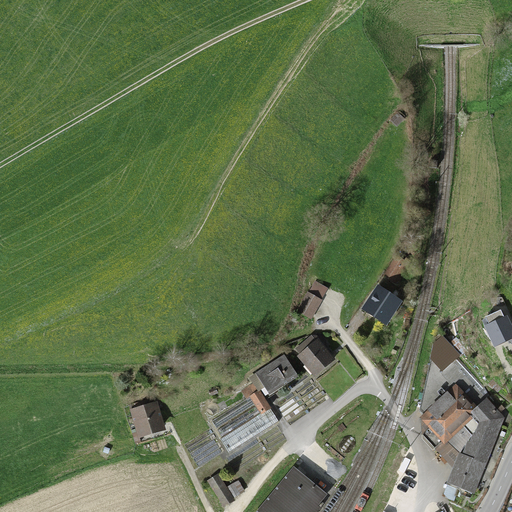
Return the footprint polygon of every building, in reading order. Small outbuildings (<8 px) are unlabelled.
[(391,121),(397,126),(404,119),(399,113),(391,121)] [(387,276),(397,282),(410,262),(402,256),(400,259),(398,258),(390,270),(391,271),(387,276)] [(367,310),(386,322),(399,303),(380,290),(367,310)] [(317,307),(321,300),(309,294),(305,300),(317,307)] [(317,307),(305,300),(299,311),(311,317),(317,307)] [(487,332),(491,330),(497,343),(511,335),(511,333),(502,313),(488,319),(490,322),(484,325),(487,332)] [(322,349),(327,344),(320,336),(314,340),(312,337),(297,350),(316,372),(331,360),(322,349)] [(443,337),(434,345),(421,408),(426,414),(424,417),(427,421),(423,424),(423,434),(456,469),(481,406),(491,397),(489,394),(485,387),(458,357),(464,352),(470,346),(456,336),(450,345),(443,337)] [(285,357),(251,378),(256,386),(263,397),(297,376),(285,357)] [(256,386),(244,394),(247,399),(212,421),(217,429),(256,404),(257,406),(218,430),(223,438),(270,408),(263,397),(256,386)] [(473,493),(503,418),(509,413),(493,395),(491,397),(481,406),(456,469),(450,483),(473,493)] [(156,408),(160,406),(157,397),(130,405),(131,410),(134,409),(142,434),(162,428),(156,408)] [(223,438),(221,439),(230,453),(279,421),(271,407),(270,408),(223,438)] [(295,470),(260,511),(309,511),(312,510),(314,511),(319,507),(316,505),(324,495),(295,470)] [(210,482),(225,505),(234,500),(219,476),(210,482)] [(240,494),(234,484),(227,488),(234,498),(240,494)]
